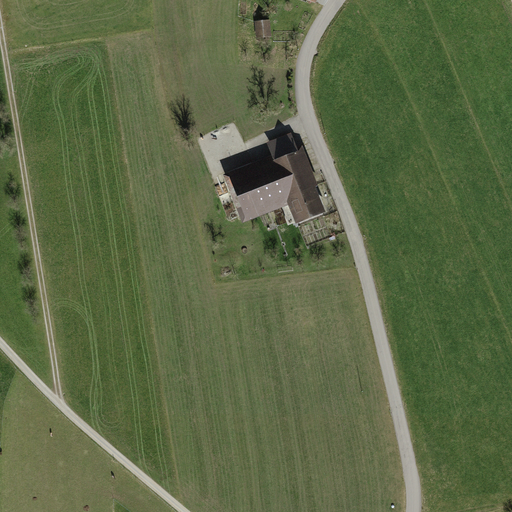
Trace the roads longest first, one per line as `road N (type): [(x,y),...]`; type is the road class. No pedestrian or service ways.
road 1 (residential): [(337,0),(305,57),(303,99),(364,272),(414,511)]
road 2 (track): [(60,404),(0,24)]
road 3 (track): [(185,511),(60,404),(0,340)]
